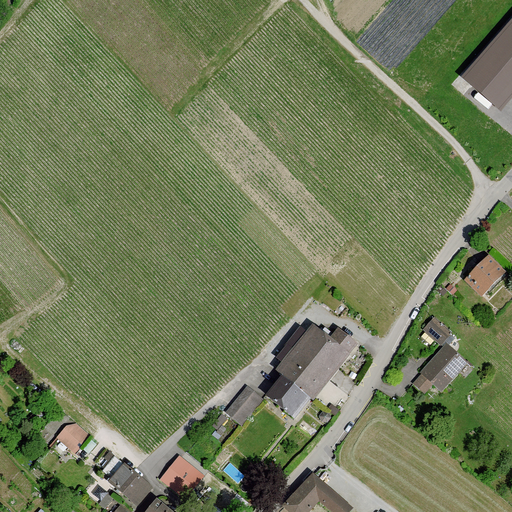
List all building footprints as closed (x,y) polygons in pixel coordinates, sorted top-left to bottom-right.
[(511,26),(465,80),(499,110),(511,96),(511,26)] [(491,259),(468,282),(483,298),(506,274),(491,259)] [(451,285),(447,289),(453,295),(457,291),(451,285)] [(448,292),(442,286),(438,290),(444,296),(448,292)] [(454,333),(437,319),(427,331),(443,345),(454,333)] [(286,377),(270,398),(296,419),(313,398),(315,400),(340,369),(358,346),(340,331),(332,341),(315,328),(280,372),(286,377)] [(425,375),(416,385),(426,394),(435,384),(443,391),(468,363),(449,346),(424,374),(425,375)] [(249,389),(228,413),(242,425),(243,425),(263,401),(249,389)] [(223,415),(213,427),(218,431),(227,419),(223,415)] [(69,429),(60,439),(78,454),(92,437),(79,426),(69,429)] [(139,507),(154,489),(112,454),(107,459),(111,462),(106,468),(107,469),(105,471),(107,474),(108,473),(116,478),(111,484),(139,507)] [(179,456),(160,478),(183,497),(202,475),(179,456)] [(348,511),(353,507),(316,475),(314,474),(284,505),(291,511),(307,511),(319,499),(334,511),(348,511)] [(100,485),(95,494),(104,500),(110,492),(100,485)] [(111,493),(103,503),(108,508),(117,497),(111,493)] [(170,511),(158,501),(149,511),(170,511)]
